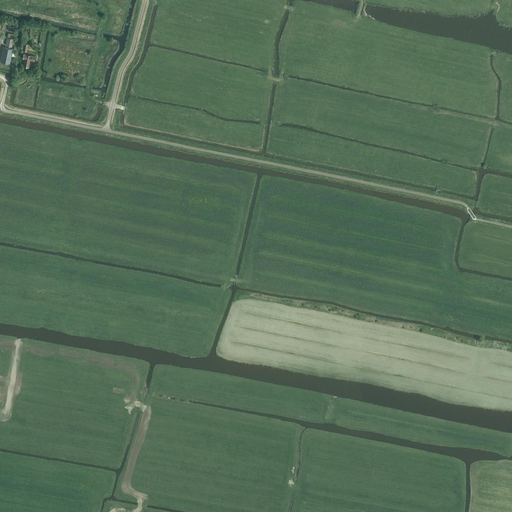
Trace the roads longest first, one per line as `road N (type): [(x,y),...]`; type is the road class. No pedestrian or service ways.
road 1 (track): [(437,188),(445,159),(434,109),(447,39),(257,0)]
road 2 (unknown): [(109,131),(148,0)]
road 3 (track): [(112,105),(88,88),(104,13),(86,0)]
